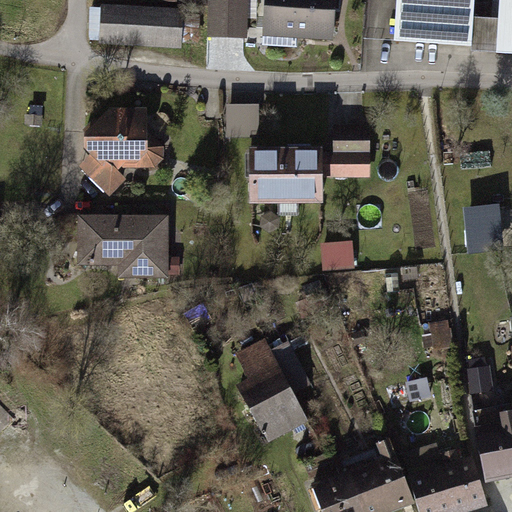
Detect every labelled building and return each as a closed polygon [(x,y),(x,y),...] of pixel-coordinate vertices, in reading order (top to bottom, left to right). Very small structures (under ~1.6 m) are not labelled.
[(250,0),(208,0),(209,38),(250,37),(250,0)] [(336,0),(260,0),(260,38),(336,39),(336,0)] [(472,4),(420,0),(399,0),(396,47),(469,52),(472,4)] [(511,3),(495,3),(494,23),(471,22),(469,57),(511,59),(511,3)] [(185,7),(104,7),(104,50),(184,50),(185,7)] [(263,106),(230,108),(231,138),(264,136),(263,106)] [(88,162),(79,170),(112,207),(166,158),(166,150),(129,112),(111,112),(85,137),(83,157),(88,162)] [(336,154),(324,154),(324,183),(373,182),(372,127),(336,128),(336,154)] [(317,151),(245,153),(247,208),(319,206),(317,151)] [(471,254),(506,252),(504,211),(469,213),(471,254)] [(170,217),(77,218),(78,269),(117,268),(118,283),(171,282),(170,217)] [(326,271),(358,269),(357,243),(325,246),(326,271)] [(432,326),(437,354),(458,350),(452,322),(432,326)] [(312,425),(267,341),(236,357),(250,384),(236,392),(267,449),(312,425)] [(491,368),(471,371),(476,407),(495,404),(491,368)] [(511,415),(493,420),(506,483),(511,481),(511,415)] [(400,454),(314,486),(323,511),(386,511),(417,501),(410,480),(400,454)] [(472,457),(410,480),(417,501),(421,511),(460,511),(489,502),(472,457)]
